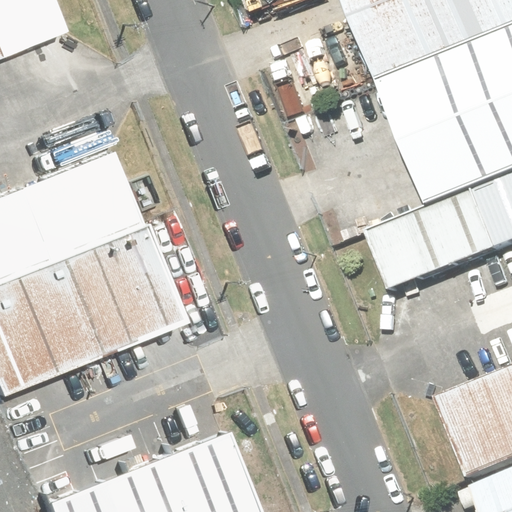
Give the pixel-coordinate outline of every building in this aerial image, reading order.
[(0,0),(0,51),(58,28),(47,0),(0,0)] [(477,189),(511,175),(511,0),(351,0),(431,207),(477,189)] [(15,184),(43,257),(56,252),(138,220),(110,147),(15,184)] [(511,242),(511,175),(477,189),(501,247),(511,242)] [(0,189),(0,273),(43,257),(15,184),(0,189)] [(501,247),(477,189),(431,207),(373,230),(397,289),(501,247)] [(56,252),(94,351),(177,320),(138,220),(56,252)] [(43,257),(0,273),(0,387),(94,351),(56,252),(43,257)] [(511,370),(440,397),(472,479),(511,463),(511,370)] [(253,511),(220,429),(157,454),(180,511),(253,511)] [(113,511),(180,511),(157,454),(99,476),(113,511)] [(511,511),(511,472),(474,487),(483,511),(511,511)] [(113,511),(99,476),(44,499),(49,511),(113,511)]
